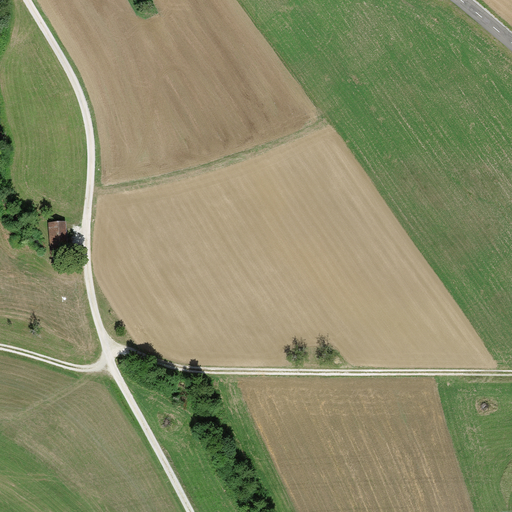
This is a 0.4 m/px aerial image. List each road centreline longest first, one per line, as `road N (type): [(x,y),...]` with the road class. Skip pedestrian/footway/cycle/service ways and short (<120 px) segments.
road 1 (track): [(511,373),(201,371),(108,351)]
road 2 (track): [(108,351),(85,274),(85,115),(26,0)]
road 3 (track): [(320,119),(246,154),(89,193)]
road 4 (track): [(188,511),(108,351)]
